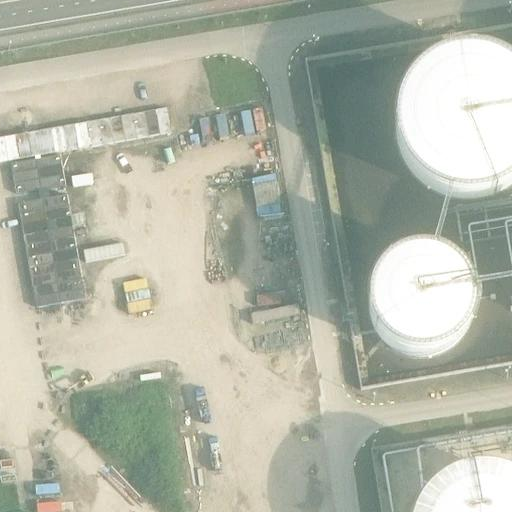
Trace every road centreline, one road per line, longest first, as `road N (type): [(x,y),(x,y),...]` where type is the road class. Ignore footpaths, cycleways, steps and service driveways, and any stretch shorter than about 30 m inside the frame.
road 1 (unknown): [(188,297),(227,358),(296,511)]
road 2 (unknown): [(13,345),(121,474),(172,511)]
road 3 (unknown): [(13,345),(96,335),(188,297)]
road 4 (unknown): [(188,297),(151,172)]
